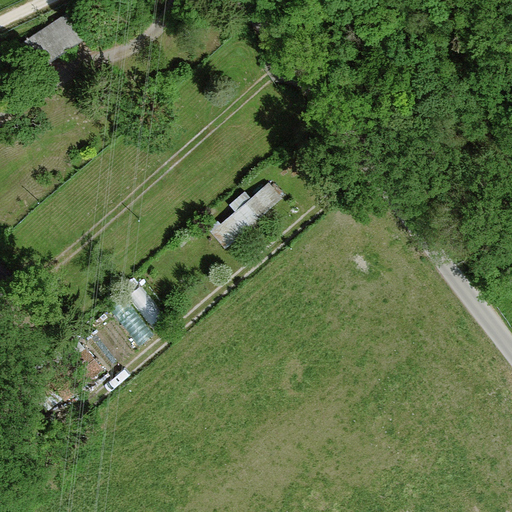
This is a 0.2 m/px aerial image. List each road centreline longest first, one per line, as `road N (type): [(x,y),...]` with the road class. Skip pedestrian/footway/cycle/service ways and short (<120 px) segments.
road 1 (track): [(370,163),(0,479)]
road 2 (unclassified): [(511,348),(244,0)]
road 3 (track): [(34,284),(289,59)]
